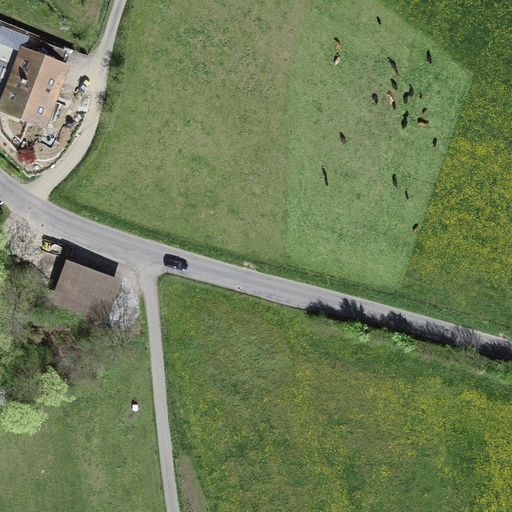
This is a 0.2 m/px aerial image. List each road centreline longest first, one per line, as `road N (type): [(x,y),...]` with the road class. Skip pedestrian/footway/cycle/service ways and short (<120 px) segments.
road 1 (unclassified): [(0,177),(77,231),(152,259),(511,347)]
road 2 (track): [(181,511),(152,259)]
road 3 (track): [(130,0),(87,154),(36,208)]
